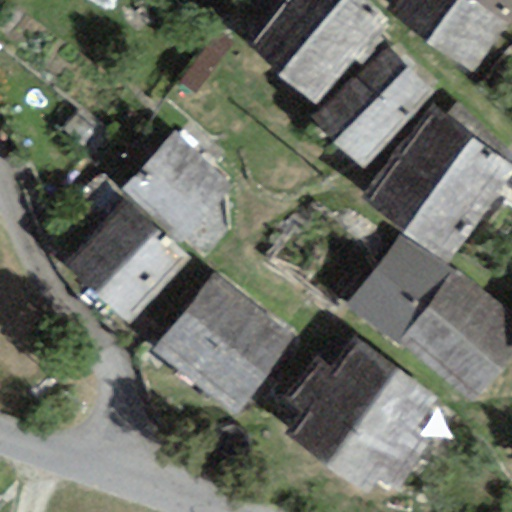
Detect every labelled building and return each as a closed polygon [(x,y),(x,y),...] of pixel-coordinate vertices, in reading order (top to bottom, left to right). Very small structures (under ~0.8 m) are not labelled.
[(353,0),(285,0),(248,45),(281,72),(278,76),(316,107),(384,25),(353,0)] [(391,0),(382,12),(426,42),(456,0),(391,0)] [(511,19),(511,0),(456,0),(426,42),(472,74),(511,19)] [(433,93),(381,46),(311,123),(363,170),(433,93)] [(511,168),(430,110),(364,202),(448,262),(511,174),(511,168)] [(174,133),(122,188),(181,244),(233,189),(174,133)] [(125,200),(64,268),(129,326),(190,258),(125,200)] [(300,206),(262,252),(305,288),(343,241),(300,206)] [(400,235),(348,308),(399,344),(452,271),(400,235)] [(511,351),(511,313),(452,271),(399,344),(472,399),(511,351)] [(214,273),(150,351),(232,418),(296,340),(214,273)] [(437,399),(353,338),(331,368),(315,357),(284,398),(303,412),(286,434),(366,494),(378,478),(394,489),(427,445),(411,434),(437,399)]
